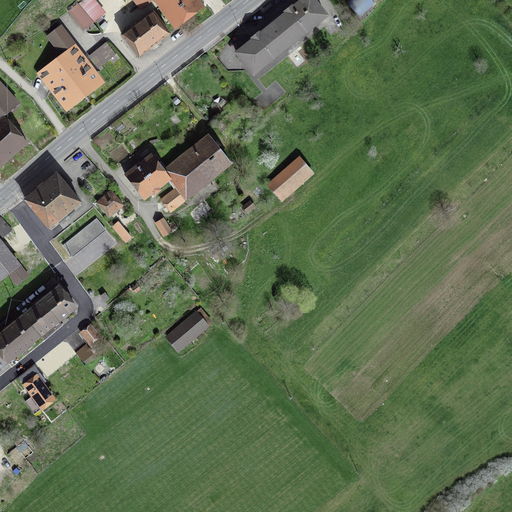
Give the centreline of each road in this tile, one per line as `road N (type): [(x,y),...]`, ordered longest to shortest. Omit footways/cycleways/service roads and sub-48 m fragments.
road 1 (primary): [(6,196),(250,0)]
road 2 (residential): [(0,386),(93,310),(6,196)]
